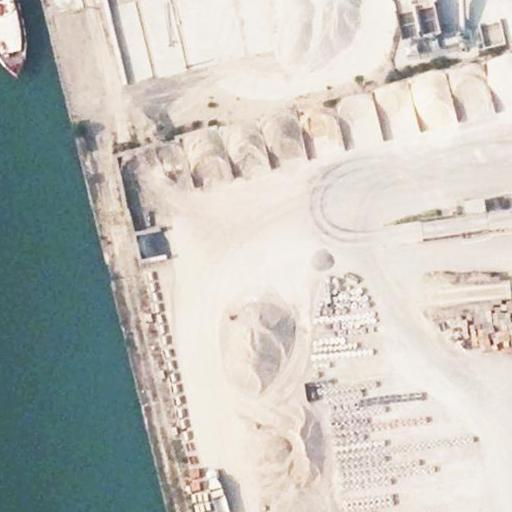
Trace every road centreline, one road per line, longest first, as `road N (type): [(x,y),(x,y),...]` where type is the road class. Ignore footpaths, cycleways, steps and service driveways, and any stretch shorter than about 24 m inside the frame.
road 1 (unknown): [(511,212),(374,241),(273,243),(229,264),(208,294),(214,380)]
road 2 (unknown): [(214,380),(451,350),(488,360),(511,393)]
road 3 (unknown): [(238,511),(214,380)]
